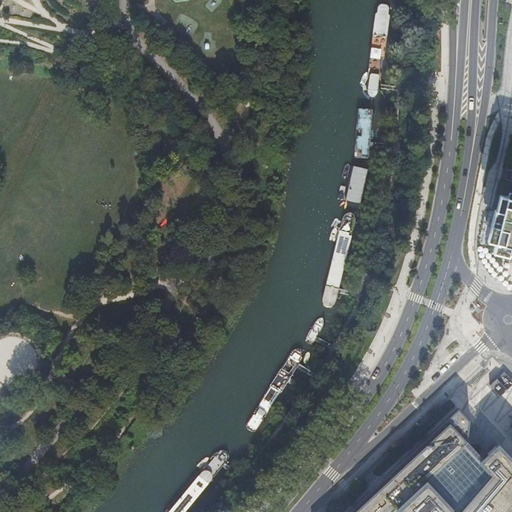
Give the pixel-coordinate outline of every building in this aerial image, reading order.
[(369,97),(373,101),(377,97),(379,92),(391,10),(388,6),(385,4),(381,6),(379,10),(378,12),(368,91),(369,97)] [(374,158),(374,109),(359,109),(359,158),(374,158)] [(355,170),(353,172),(348,201),(357,203),(362,173),(360,169),(358,168),(355,170)] [(511,197),(505,196),(501,211),(494,209),(490,224),(497,226),(493,241),(511,245),(511,197)] [(344,215),(343,218),(322,298),(323,302),(326,305),(331,306),(334,303),(336,299),(356,220),(355,215),(352,212),(350,212),(346,213),(344,215)] [(256,431),(303,357),(303,355),(303,353),(302,350),(299,348),(296,349),(293,351),(247,425),(247,428),(251,430),(253,432),(256,431)] [(511,511),(511,457),(500,445),(485,460),(494,470),(458,511),(452,511),(425,483),(468,442),(469,420),(458,408),(348,511),(511,511)] [(474,446),(473,447),(468,442),(425,483),(452,511),(458,511),(494,470),(485,460),(480,455),(481,453),(482,452),(482,450),(482,448),(480,446),(479,445),(476,445),(474,446)] [(223,450),(220,451),(168,511),(184,511),(229,458),(229,454),(227,451),(223,450)] [(233,492),(229,497),(237,503),(241,499),(233,492)]
